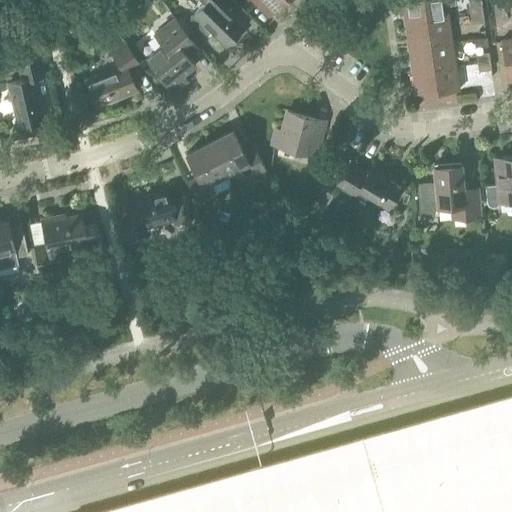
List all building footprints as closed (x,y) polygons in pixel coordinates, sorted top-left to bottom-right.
[(189,19),(207,36),(211,32),(224,44),(220,48),(221,49),(229,41),(233,45),(244,34),(240,30),(243,26),(222,6),(228,0),(198,0),(203,4),(189,19)] [(254,0),(269,14),(282,0),(254,0)] [(455,0),(402,0),(401,0),(405,25),(448,19),(447,9),(446,6),(456,4),(455,0)] [(470,15),(483,13),(482,5),(469,7),(470,15)] [(483,13),(470,15),(471,24),(484,22),(483,13)] [(162,45),(146,58),(170,89),(173,92),(187,81),(183,75),(195,65),(184,51),(194,43),(174,18),(154,34),(162,45)] [(452,42),(448,19),(405,25),(409,49),(452,42)] [(475,48),(488,46),(487,37),(474,39),(475,48)] [(511,82),(511,38),(500,40),(507,84),(511,82)] [(83,70),(82,71),(97,107),(136,89),(128,69),(138,62),(124,42),(111,52),(120,66),(87,80),(83,70)] [(452,42),(409,49),(412,72),(455,66),(452,42)] [(7,83),(17,125),(14,126),(14,127),(43,120),(33,78),(45,76),(39,51),(15,56),(21,80),(7,83)] [(476,54),(477,63),(490,61),(489,52),(476,54)] [(491,70),(490,61),(477,63),(478,72),(491,70)] [(459,91),(455,66),(412,72),(416,97),(459,91)] [(310,133),(314,118),(286,111),(281,130),(275,129),(271,145),(296,152),(294,159),(315,164),(322,136),(310,133)] [(254,148),(244,153),(232,130),(209,142),(226,174),(239,167),(246,180),(265,170),(254,148)] [(198,204),(209,199),(232,187),(226,174),(209,142),(186,154),(198,177),(186,182),(198,204)] [(511,156),(495,158),(497,185),(486,186),(487,203),(489,205),(492,207),(500,207),(503,204),(504,201),(511,200),(511,156)] [(368,172),(351,162),(336,185),(354,196),(357,191),(387,209),(403,184),(372,165),(368,172)] [(434,167),(436,184),(419,185),(421,208),(426,212),(434,212),(438,207),(438,206),(451,205),(452,219),(480,216),(478,193),(464,194),(461,164),(460,164),(460,166),(435,169),(435,166),(434,167)] [(128,202),(132,217),(118,221),(124,241),(138,237),(136,230),(174,220),(176,227),(177,227),(192,222),(184,194),(169,199),(167,191),(128,202)] [(47,244),(35,247),(41,274),(62,270),(58,252),(88,246),(81,214),(42,223),(47,244)] [(17,257),(20,256),(28,255),(25,240),(14,242),(9,220),(0,222),(0,221),(0,269),(19,265),(17,257)] [(225,272),(224,269),(220,256),(201,262),(205,275),(206,278),(225,272)] [(511,511),(511,398),(105,511),(511,511)]
